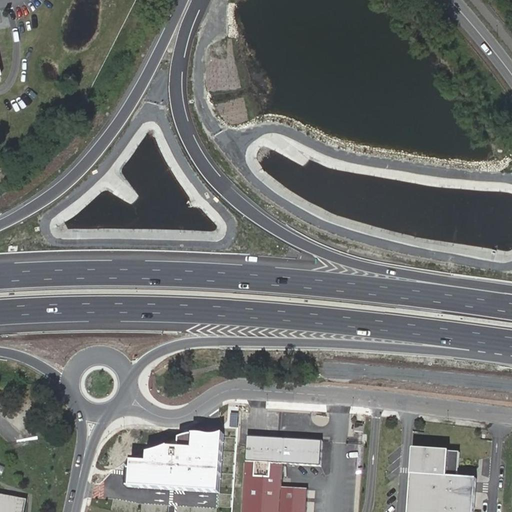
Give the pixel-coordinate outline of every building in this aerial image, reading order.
[(360,433),(365,433),(366,424),(356,424),(355,432),(360,433)] [(148,463),(132,462),(131,487),(221,494),(225,435),(221,437),(216,438),(212,437),(208,436),(204,435),(200,435),(195,435),(188,436),(180,439),(180,448),(169,447),(149,454),(148,463)] [(304,511),(306,490),(282,489),(284,464),(322,466),(324,441),(249,437),(243,511),(304,511)] [(459,452),(415,449),(409,511),(476,511),(479,478),(457,477),(459,452)] [(0,511),(22,511),(25,500),(0,495),(0,511)]
